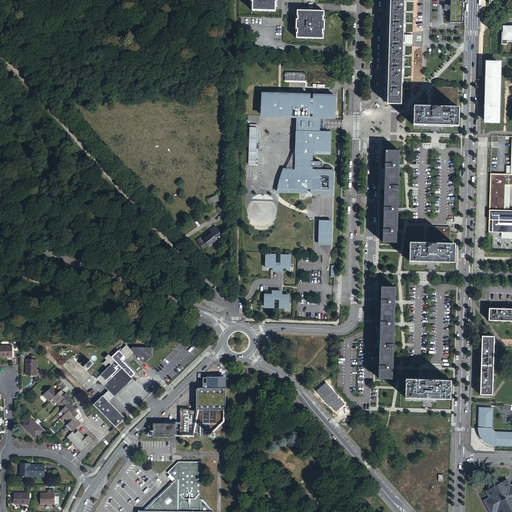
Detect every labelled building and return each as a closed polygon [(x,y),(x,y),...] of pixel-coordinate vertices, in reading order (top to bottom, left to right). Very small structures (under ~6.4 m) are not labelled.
[(253,0),(253,1),(255,1),(254,11),(277,12),(277,2),(278,2),(278,0),(253,0)] [(401,103),(403,45),(403,42),(404,0),(391,0),(391,13),(390,73),(389,103),(401,103)] [(451,0),(450,23),(463,23),(463,0),(451,0)] [(299,35),(299,40),(325,41),(325,36),(324,36),(324,30),(325,30),(325,23),(324,23),(324,18),(325,18),(326,13),(299,12),(299,17),(301,17),(301,22),(299,22),(299,30),(300,30),(300,35),(299,35)] [(511,26),(504,26),(503,32),(502,32),(501,44),(507,44),(507,41),(511,41),(511,26)] [(403,45),(412,45),(412,36),(405,35),(405,42),(403,42),(403,45)] [(487,64),(485,122),(497,122),(499,64),(487,64)] [(457,109),(458,89),(432,88),(431,108),(457,109)] [(307,117),(324,117),(335,118),(335,96),(314,96),(314,99),(310,99),(310,95),(267,94),(267,116),(298,117),(307,117)] [(457,109),(431,108),(414,107),(413,126),(436,127),(458,127),(458,109),(457,109)] [(324,117),(307,117),(307,132),(299,131),(298,143),(297,151),(294,157),(294,158),(293,160),(293,161),(292,162),(293,163),(293,165),(294,165),(298,166),(303,166),(303,170),(284,169),(280,180),(278,191),(307,192),(307,188),(311,188),(311,192),(333,193),(333,171),(312,170),(312,166),(320,167),(320,166),(321,166),(322,165),(322,164),(322,163),(321,163),(321,162),(320,162),(312,161),(313,154),(329,154),(330,132),(324,132),(324,117)] [(490,210),(504,211),(505,184),(511,184),(511,141),(511,174),(491,173),(490,210)] [(399,152),(386,152),(384,243),(397,243),(398,209),(399,165),(399,152)] [(490,210),(489,219),(492,219),(511,219),(511,210),(504,211),(490,210)] [(511,219),(492,219),(491,231),(511,231),(511,219)] [(331,223),(319,223),(318,245),(330,245),(331,223)] [(201,238),(196,242),(202,249),(207,245),(208,247),(216,239),(215,238),(220,234),(214,227),(209,231),(208,230),(200,237),(201,238)] [(450,227),(429,227),(428,244),(425,244),(410,243),(410,261),(454,263),(454,245),(450,244),(450,227)] [(275,257),(266,257),(265,269),(271,269),(271,267),(273,267),(273,273),(282,273),(282,267),(284,267),(284,269),(290,269),(290,257),(281,257),(280,261),(279,261),(279,262),(276,263),(276,261),(275,261),(275,257)] [(393,379),(395,288),(382,287),(379,379),(393,379)] [(264,296),(264,309),(273,309),(273,304),(275,305),(275,303),(278,303),(278,305),(279,305),(279,309),(288,309),(289,297),(283,297),(283,299),(281,299),(281,293),(272,293),(272,299),(270,299),(270,297),(264,296)] [(511,309),(489,308),(488,320),(511,321),(511,309)] [(483,336),(481,395),(493,395),(494,337),(483,336)] [(107,389),(114,396),(133,378),(132,376),(135,373),(122,360),(125,356),(126,358),(133,351),(144,362),(150,356),(152,356),(152,346),(132,346),(130,348),(126,344),(122,348),(121,347),(111,356),(108,353),(104,357),(106,359),(102,362),(107,367),(96,378),(105,387),(107,389)] [(11,347),(0,347),(0,357),(11,358),(11,347)] [(35,377),(35,361),(25,361),(25,377),(35,377)] [(181,408),(180,435),(226,436),(226,378),(207,378),(207,382),(204,382),(204,387),(198,387),(197,388),(197,409),(190,409),(190,408),(181,408)] [(406,379),(406,398),(450,399),(451,381),(406,379)] [(114,396),(107,389),(102,394),(109,401),(114,396)] [(48,404),(51,401),(56,396),(50,390),(42,398),(48,404)] [(59,406),(67,398),(64,396),(63,397),(59,393),(56,396),(51,401),(57,407),(59,406)] [(109,401),(102,394),(93,403),(116,425),(125,416),(109,401)] [(62,410),(67,405),(70,402),(67,398),(59,406),(62,410)] [(65,420),(73,412),(74,411),(67,405),(62,410),(60,412),(64,416),(63,417),(65,420)] [(493,407),(478,407),(478,427),(478,430),(479,433),(480,437),(482,440),(486,443),(489,446),(495,447),(511,446),(511,431),(495,431),(492,428),(493,407)] [(69,424),(74,419),(77,417),(73,412),(65,420),(69,424)] [(40,429),(27,416),(20,423),(34,436),(40,429)] [(81,425),(74,419),(69,424),(66,427),(73,433),(81,425)] [(154,422),(153,435),(176,435),(176,420),(167,420),(167,422),(154,422)] [(82,454),(94,442),(89,438),(86,441),(79,433),(75,437),(72,434),(68,438),(76,445),(75,446),(82,454)] [(200,455),(179,455),(179,496),(180,496),(179,505),(143,505),(138,504),(137,511),(212,511),(212,505),(198,505),(198,496),(200,496),(200,493),(200,455)] [(179,496),(179,455),(178,455),(173,461),(167,465),(174,472),(143,502),(143,505),(179,505),(180,496),(179,496)] [(27,464),(19,463),(18,475),(26,476),(26,475),(42,476),(43,466),(27,465),(27,464)] [(507,479),(487,491),(490,498),(485,501),(490,511),(496,511),(498,511),(511,511),(511,485),(511,486),(507,479)] [(55,495),(55,493),(40,492),(40,503),(50,503),(50,502),(55,502),(55,503),(59,503),(59,495),(55,495)] [(28,503),(28,493),(13,493),(13,503),(28,503)] [(202,493),(200,493),(200,496),(198,496),(198,505),(212,505),(212,503),(202,493)]
